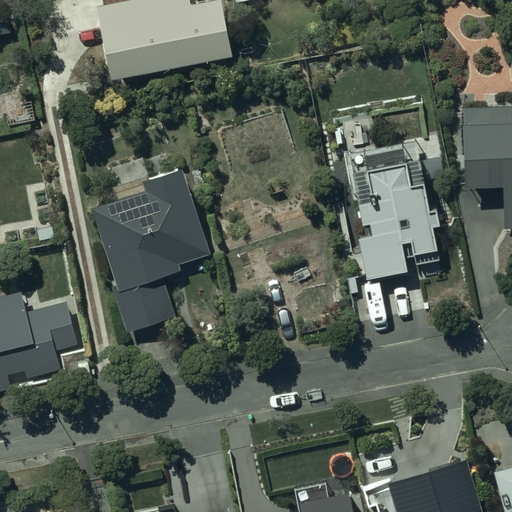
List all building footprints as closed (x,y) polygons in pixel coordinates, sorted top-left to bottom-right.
[(93,0),(109,77),(230,53),(218,0),(93,0)] [(511,101),(463,106),(464,120),(458,121),(463,185),(504,182),(507,228),(511,227),(511,101)] [(147,174),(143,158),(107,167),(116,196),(91,203),(114,283),(110,284),(124,330),(174,316),(162,273),(181,268),(180,262),(208,254),(182,163),(147,174)] [(75,345),(64,299),(24,310),(19,289),(0,293),(0,389),(12,386),(9,373),(25,369),(27,376),(61,367),(57,349),(75,345)] [(176,510),(174,510),(164,511),(236,511),(223,452),(180,461),(189,503),(175,506),(176,510)] [(480,511),(464,454),(387,480),(362,487),(367,503),(374,501),(377,511),(480,511)] [(511,511),(511,462),(493,468),(502,511),(505,511),(511,510),(511,511)] [(298,507),(300,507),(301,511),(351,511),(346,488),(327,492),(325,480),(293,487),(298,507)]
